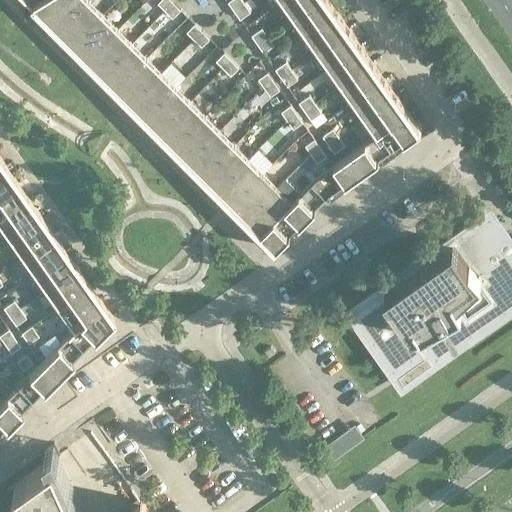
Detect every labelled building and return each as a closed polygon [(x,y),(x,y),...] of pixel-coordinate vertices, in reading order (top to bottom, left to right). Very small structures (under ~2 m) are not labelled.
[(42,0),(31,7),(52,27),(57,32),(88,0),(42,0)] [(104,14),(90,0),(88,0),(57,32),(71,47),(104,14)] [(174,1),(172,0),(159,0),(158,2),(165,9),(174,1)] [(229,0),(228,1),(234,10),(245,2),(243,0),(229,0)] [(318,0),(283,0),(282,1),(294,17),(318,0)] [(339,11),(330,0),(318,0),(294,17),(306,34),(339,11)] [(181,9),(174,1),(165,9),(173,17),(181,9)] [(251,11),(245,2),(234,10),(240,18),(251,11)] [(351,28),(339,11),(306,34),(318,51),(351,28)] [(119,28),(104,14),(71,47),(86,61),(119,28)] [(202,30),(195,22),(187,31),(194,38),(202,30)] [(252,34),(258,43),(268,35),(262,27),(252,34)] [(133,42),(119,28),(86,61),(100,75),(133,42)] [(362,45),(351,28),(318,51),(330,68),(362,45)] [(210,37),(202,30),(194,38),(202,46),(210,37)] [(275,44),(268,35),(258,43),(264,52),(275,44)] [(147,57),(133,42),(100,75),(115,90),(147,57)] [(374,61),(362,45),(330,68),(341,85),(374,61)] [(232,59),(224,51),(216,60),(224,67),(232,59)] [(162,71),(147,57),(115,90),(129,104),(162,71)] [(239,66),(232,59),(224,67),(231,75),(239,66)] [(276,68),(282,77),(292,69),(286,61),(276,68)] [(386,78),(374,61),(341,85),(353,101),(386,78)] [(298,78),(292,69),(282,77),(288,85),(298,78)] [(176,86),(162,71),(129,104),(144,118),(176,86)] [(274,80),(268,71),(258,78),(264,86),(274,80)] [(398,95),(386,78),(353,101),(365,118),(398,95)] [(280,88),(274,80),(264,86),(271,95),(280,88)] [(191,100),(176,86),(144,118),(159,133),(191,100)] [(299,101),(305,110),(316,103),(310,94),(299,101)] [(409,111),(398,95),(365,118),(376,134),(377,135),(379,133),(409,111)] [(277,96),(271,100),(273,104),(279,100),(277,96)] [(206,115),(191,100),(159,133),(173,148),(206,115)] [(322,111),(316,103),(305,110),(311,119),(322,111)] [(297,112),(291,104),(282,110),(288,119),(297,112)] [(422,129),(409,111),(379,133),(392,150),(422,129)] [(303,121),(297,112),(288,119),(294,128),(303,121)] [(220,129),(206,115),(173,148),(188,162),(220,129)] [(323,135),(329,143),(339,136),(333,127),(323,135)] [(235,143),(220,129),(188,162),(202,176),(235,143)] [(392,150),(379,133),(377,135),(376,134),(350,153),(362,171),(392,150)] [(345,145),(339,136),(329,143),(335,152),(345,145)] [(321,146),(315,138),(305,144),(311,153),(321,146)] [(249,158),(235,143),(202,176),(217,191),(249,158)] [(327,155),(321,146),(311,153),(318,162),(327,155)] [(362,171),(350,153),(316,177),(311,182),(327,197),(330,193),(362,171)] [(264,172),(249,158),(217,191),(231,205),(264,172)] [(0,195),(19,183),(7,166),(0,171),(0,195)] [(278,187),(264,172),(231,205),(246,219),(278,187)] [(327,197),(311,182),(292,201),(293,201),(286,208),(301,222),(327,197)] [(0,221),(31,200),(19,183),(0,195),(0,221)] [(293,201),(292,201),(278,187),(246,219),(260,234),(286,208),(293,201)] [(42,217),(31,200),(0,221),(0,226),(10,240),(42,217)] [(301,222),(286,208),(260,234),(275,249),(301,222)] [(503,241),(484,214),(414,264),(418,269),(351,316),(382,360),(393,376),(429,351),(428,350),(466,324),(475,336),(484,330),(511,310),(511,249),(506,254),(499,244),(503,241)] [(54,233),(42,217),(10,240),(21,257),(54,233)] [(66,250),(54,233),(21,257),(33,273),(66,250)] [(78,267),(66,250),(33,273),(45,290),(78,267)] [(89,283),(78,267),(45,290),(57,307),(89,283)] [(101,300),(89,283),(57,307),(72,329),(91,310),(90,309),(101,300)] [(13,299),(3,306),(9,315),(19,308),(13,299)] [(114,318),(101,300),(90,309),(91,310),(72,329),(67,334),(83,349),(114,318)] [(26,316),(19,308),(9,315),(15,324),(26,316)] [(31,324),(21,332),(28,342),(39,335),(31,324)] [(14,336),(8,327),(0,333),(0,336),(5,343),(14,336)] [(83,349),(67,334),(42,359),(57,375),(83,349)] [(20,345),(14,336),(5,343),(11,351),(20,345)] [(26,354),(16,360),(22,369),(32,362),(26,354)] [(57,375),(42,359),(16,385),(32,400),(57,375)] [(32,400),(16,385),(0,401),(0,419),(7,426),(32,400)] [(91,511),(87,508),(62,453),(18,484),(30,511),(152,511),(145,500),(128,511),(91,511)]
